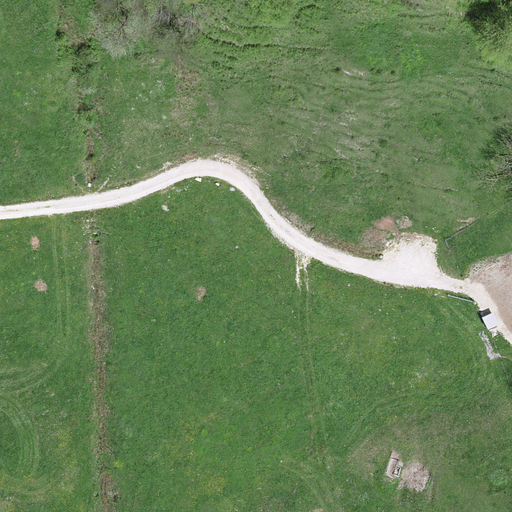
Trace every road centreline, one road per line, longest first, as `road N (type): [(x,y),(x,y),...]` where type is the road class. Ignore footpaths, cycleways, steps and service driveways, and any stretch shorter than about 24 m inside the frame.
road 1 (track): [(0,212),(109,199),(209,167),(238,178),(279,227),(314,248),(469,289)]
road 2 (track): [(336,511),(303,392),(299,273),(306,244)]
